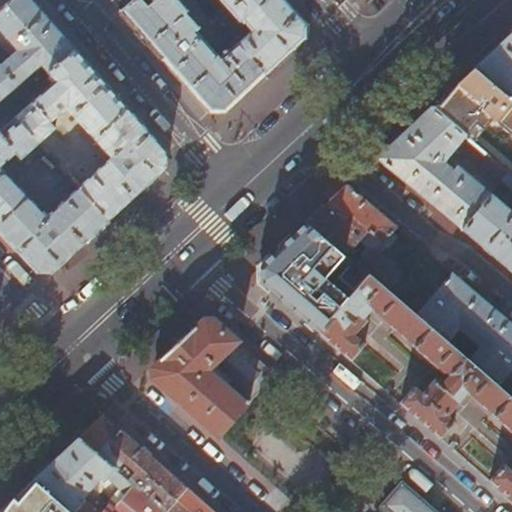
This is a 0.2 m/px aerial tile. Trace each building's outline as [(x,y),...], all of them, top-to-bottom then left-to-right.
[(0,0),(0,10),(11,0),(0,0)] [(0,65),(0,100),(1,101),(42,66),(49,74),(75,51),(38,8),(30,0),(11,0),(0,10),(0,30),(17,51),(1,66),(0,65)] [(151,0),(153,2),(148,7),(141,0),(135,0),(121,13),(193,94),(209,112),(224,113),(241,98),(265,75),(237,44),(221,59),(216,54),(219,52),(213,45),(210,47),(197,32),(198,30),(198,24),(179,2),(176,0),(173,1),(171,0),(151,0)] [(219,0),(243,27),(245,26),(251,32),(237,44),(265,75),(289,53),(305,38),(306,25),(284,0),(219,0)] [(511,33),(474,69),(511,100),(511,33)] [(75,51),(49,74),(56,82),(16,118),(39,144),(57,129),(52,123),(69,108),(113,159),(79,189),(109,221),(136,196),(165,169),(165,153),(75,51)] [(431,109),(473,143),(492,121),(511,138),(511,100),(474,69),(431,109)] [(511,176),(473,143),(431,109),(421,119),(401,137),(377,159),(511,272),(511,176)] [(0,131),(0,232),(37,272),(52,273),(87,241),(109,221),(79,189),(47,217),(1,168),(17,154),(22,159),(39,144),(16,118),(0,131)] [(393,232),(397,228),(348,187),(308,224),(343,254),(368,276),(387,293),(402,276),(375,251),(382,243),(389,248),(398,237),(393,232)] [(261,282),(294,311),(343,254),(308,224),(286,244),(260,268),(261,282)] [(294,311),(319,333),(368,276),(343,254),(294,311)] [(418,266),(391,297),(404,307),(430,277),(418,266)] [(511,325),(451,274),(415,317),(459,355),(464,348),(453,338),(461,329),(481,347),(468,362),(497,387),(511,369),(511,325)] [(415,317),(404,307),(391,297),(387,293),(368,276),(319,333),(357,365),(371,349),(355,335),(367,320),(365,313),(361,309),(366,305),(445,374),(441,379),(433,380),(421,393),(414,387),(400,403),(511,500),(511,400),(497,387),(468,362),(459,355),(415,317)] [(155,381),(220,437),(249,405),(250,404),(276,374),(216,322),(202,323),(180,343),(155,366),(155,381)] [(164,511),(165,511),(187,488),(103,414),(89,428),(77,438),(115,470),(122,462),(134,472),(127,480),(141,492),(147,484),(154,490),(148,498),(164,511)] [(115,470),(77,438),(55,459),(34,479),(73,511),(164,511),(148,498),(141,492),(127,480),(115,470)] [(22,490),(9,501),(21,511),(73,511),(34,479),(22,490)] [(433,511),(401,483),(383,505),(390,511),(433,511)] [(214,511),(187,488),(165,511),(214,511)] [(0,511),(21,511),(9,501),(4,507),(0,510),(0,511)]
